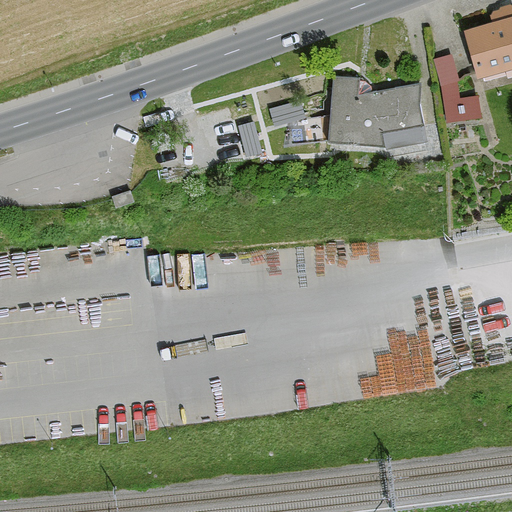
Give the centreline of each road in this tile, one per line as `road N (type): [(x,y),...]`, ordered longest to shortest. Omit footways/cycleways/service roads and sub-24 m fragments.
road 1 (secondary): [(374,0),(0,131)]
road 2 (unknown): [(157,388),(213,378),(225,354),(224,314),(240,294),(470,249)]
